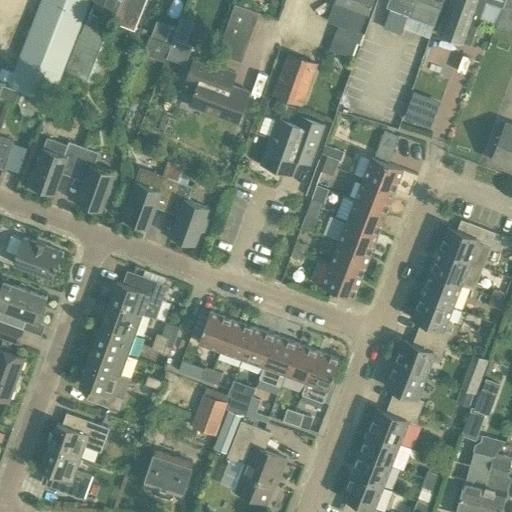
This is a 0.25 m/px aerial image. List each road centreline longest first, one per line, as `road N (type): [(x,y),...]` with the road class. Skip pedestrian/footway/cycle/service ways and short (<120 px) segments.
road 1 (residential): [(4,511),(100,234)]
road 2 (unclassified): [(373,332),(446,187),(511,208)]
road 3 (unclassified): [(310,511),(373,332)]
road 4 (residential): [(373,332),(228,280)]
road 5 (residential): [(228,280),(100,234)]
